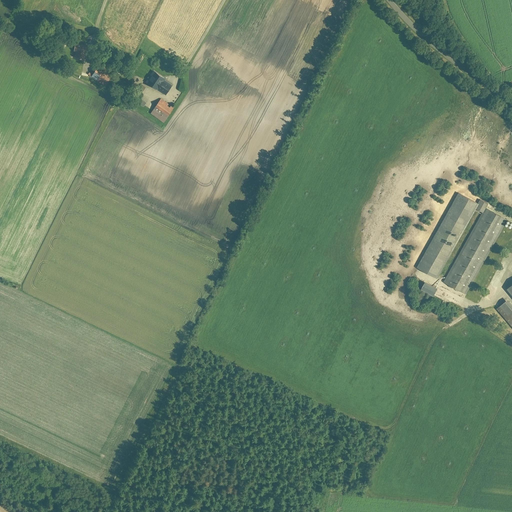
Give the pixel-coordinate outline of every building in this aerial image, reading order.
[(77,42),(75,55),(90,58),(92,45),(77,42)] [(99,68),(93,78),(107,85),(112,75),(99,68)] [(159,71),(149,84),(167,97),(176,85),(159,71)] [(142,96),(137,104),(144,108),(149,100),(142,96)] [(160,102),(152,114),(165,123),(173,112),(160,102)] [(417,269),(437,279),(476,203),(456,193),(417,269)] [(444,283),(469,296),(508,223),(483,209),(444,283)] [(511,282),(503,289),(511,299),(511,282)]
